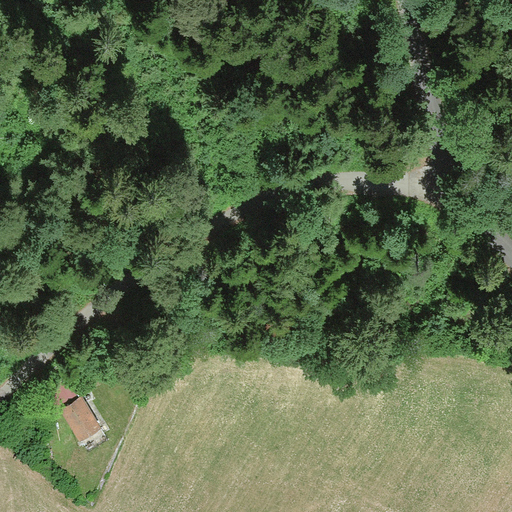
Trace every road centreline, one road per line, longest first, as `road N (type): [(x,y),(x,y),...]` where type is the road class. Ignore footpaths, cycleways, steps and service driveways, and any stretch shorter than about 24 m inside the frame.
road 1 (unclassified): [(458,193),(340,186),(276,196),(145,274),(75,327),(0,401)]
road 2 (unclassified): [(410,0),(458,193)]
